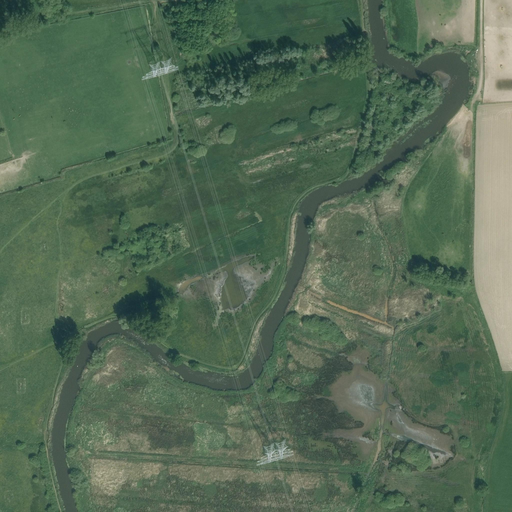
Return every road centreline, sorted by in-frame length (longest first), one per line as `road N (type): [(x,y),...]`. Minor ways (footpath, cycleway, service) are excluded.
road 1 (track): [(60,511),(46,445),(60,343),(117,317),(181,355),(229,369),(241,363),(282,276),(295,203),(351,167),(371,93),(362,0)]
road 2 (track): [(184,0),(153,1),(173,146),(74,183),(0,253)]
road 3 (track): [(481,0),(475,278),(502,368)]
road 4 (track): [(0,25),(153,1)]
